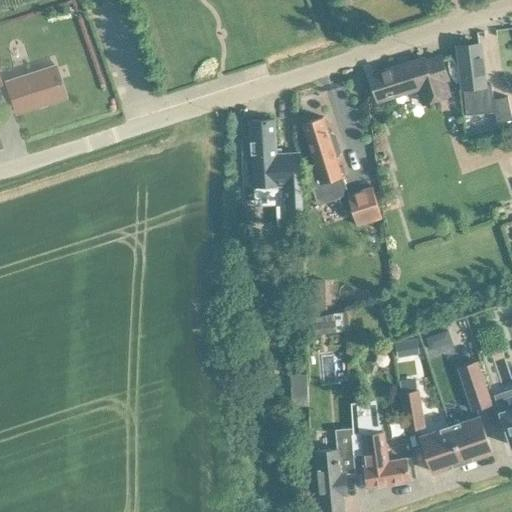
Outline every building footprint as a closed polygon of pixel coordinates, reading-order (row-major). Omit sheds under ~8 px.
[(467,115),(496,111),(498,121),(511,119),(508,97),(494,99),(491,84),(484,85),(479,43),(458,46),(467,115)] [(370,76),(376,95),(378,100),(418,87),(423,102),(449,94),(444,79),(447,78),(440,57),(425,62),(424,59),(370,76)] [(5,83),(9,95),(15,114),(64,98),(54,67),(5,83)] [(323,117),(302,123),(317,170),(307,173),(318,205),(340,198),(344,210),(352,208),(349,195),(343,176),(342,177),(335,157),(338,156),(340,152),(335,135),(330,132),(328,133),(323,117)] [(245,188),(255,188),(255,195),(277,195),(280,226),(304,224),(304,221),(311,220),(310,203),(303,203),(300,171),(298,152),(280,153),(280,148),(275,148),(273,118),(249,120),(250,136),(242,137),(244,156),(243,156),(245,188)] [(373,188),(349,195),(352,208),(358,226),(382,219),(373,188)] [(323,321),(309,322),(310,334),(324,333),(323,321)] [(437,334),(426,338),(430,350),(441,346),(437,334)] [(491,403),(477,361),(458,367),(472,409),(491,403)] [(293,406),(309,405),(308,375),(292,375),(293,406)] [(407,431),(424,428),(420,391),(402,393),(407,431)] [(388,462),(383,432),(382,424),(380,424),(377,400),(370,401),(350,403),(352,427),(352,434),(351,434),(353,455),(362,454),(367,487),(408,480),(405,459),(388,462)] [(511,407),(501,412),(511,444),(511,407)] [(479,415),(449,425),(461,462),(491,452),(479,415)] [(433,471),(461,462),(449,425),(421,435),(433,471)] [(319,475),(321,495),(322,511),(332,511),(343,511),(341,494),(347,494),(345,473),(355,472),(353,455),(351,434),(352,434),(352,427),(336,429),(338,447),(316,449),(318,475),(319,475)]
